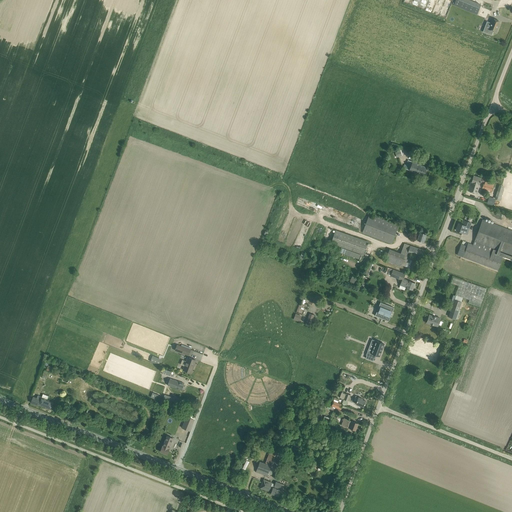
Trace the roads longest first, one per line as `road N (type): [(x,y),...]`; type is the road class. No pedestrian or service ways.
road 1 (unclassified): [(340,511),(489,102)]
road 2 (tertiary): [(281,511),(0,402)]
